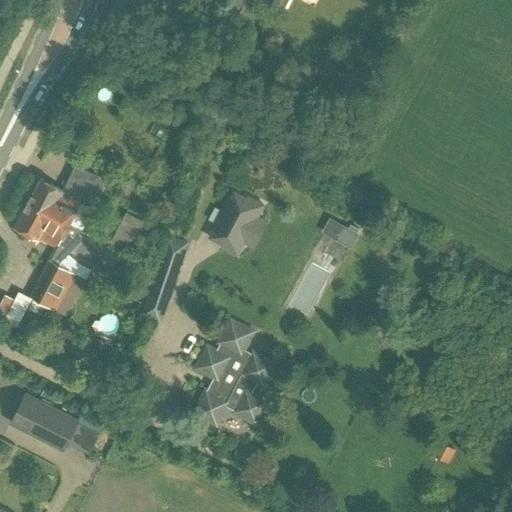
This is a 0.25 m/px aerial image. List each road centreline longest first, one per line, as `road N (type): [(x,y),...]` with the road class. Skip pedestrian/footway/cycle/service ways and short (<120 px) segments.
road 1 (secondary): [(0,154),(89,0)]
road 2 (secondary): [(59,0),(0,139)]
